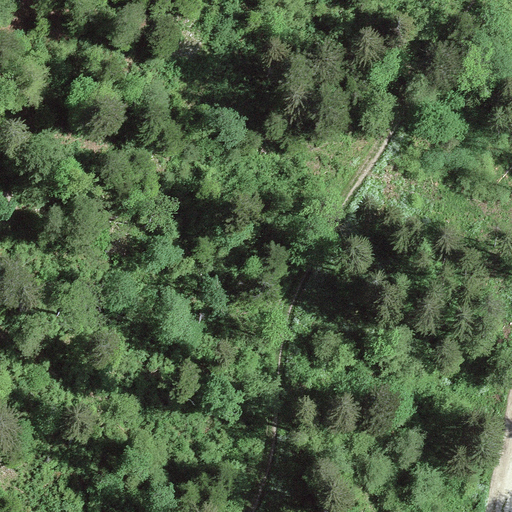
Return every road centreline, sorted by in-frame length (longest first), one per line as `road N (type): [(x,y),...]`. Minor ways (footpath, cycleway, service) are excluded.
road 1 (track): [(474,0),(303,271),(278,352),(255,511)]
road 2 (track): [(492,511),(511,367)]
